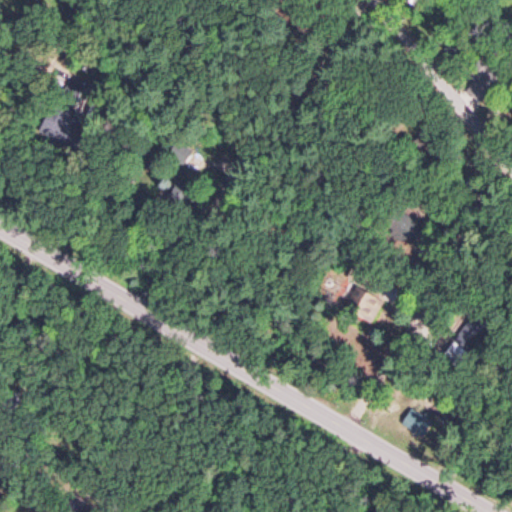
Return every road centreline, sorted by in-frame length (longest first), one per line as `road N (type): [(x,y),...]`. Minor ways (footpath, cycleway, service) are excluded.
road 1 (tertiary): [(487,511),(0,225)]
road 2 (residential): [(148,311),(196,235),(374,5)]
road 3 (residential): [(342,427),(511,185)]
road 4 (residential): [(511,169),(370,0)]
road 5 (residential): [(0,145),(91,0)]
road 6 (residential): [(0,422),(129,511)]
